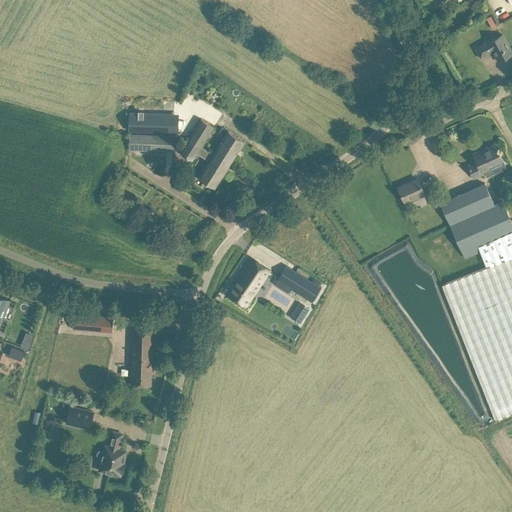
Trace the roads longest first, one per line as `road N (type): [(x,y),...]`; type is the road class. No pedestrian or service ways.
road 1 (residential): [(202,293),(211,264),(238,229),(394,117)]
road 2 (residential): [(145,511),(202,293)]
road 3 (residential): [(0,249),(97,284),(202,293)]
road 4 (residential): [(394,117),(408,50),(390,0)]
